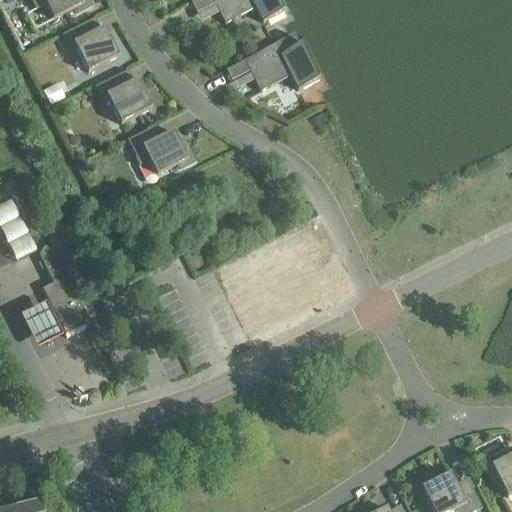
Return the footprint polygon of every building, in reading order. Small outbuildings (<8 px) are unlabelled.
[(45,7),(53,23),(74,12),(76,15),(89,9),(84,0),(30,0),(36,11),(45,7)] [(210,0),(224,27),(255,11),(262,26),(284,15),(275,0),(210,0)] [(74,47),(88,75),(118,60),(109,41),(105,43),(95,21),(62,38),(68,50),(74,47)] [(244,64),(260,95),(290,79),(297,94),(319,83),(301,49),(299,50),(293,38),(244,64)] [(106,99),(121,127),(151,112),(142,93),(138,95),(127,73),(95,89),(101,102),(106,99)] [(52,105),(68,100),(63,83),(47,88),(52,105)] [(148,163),(156,179),(177,168),(179,171),(192,165),(182,144),(178,145),(173,134),(158,142),(152,130),(127,143),(139,167),(148,163)] [(0,209),(0,232),(16,264),(36,254),(10,204),(0,209)] [(278,242),(284,259),(231,277),(250,329),(338,299),(314,230),(278,242)] [(42,292),(44,295),(65,338),(90,325),(52,251),(49,252),(44,249),(39,258),(53,286),(42,292)] [(19,319),(35,351),(62,338),(45,306),(19,319)] [(507,500),(511,497),(511,458),(509,460),(507,457),(486,467),(493,481),(496,479),(507,500)] [(458,492),(450,477),(439,482),(437,479),(417,490),(423,503),(427,502),(432,511),(479,511),(482,511),(469,486),(458,492)]
